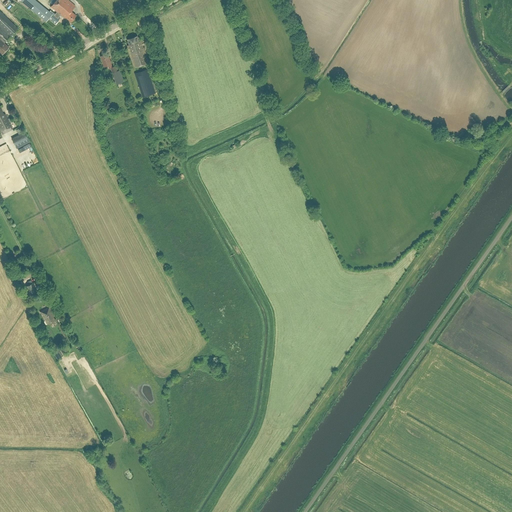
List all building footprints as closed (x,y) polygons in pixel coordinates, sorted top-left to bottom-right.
[(56,0),(51,6),(57,11),(55,14),(51,11),(50,11),(36,0),(20,0),(46,21),(49,18),(56,24),(60,18),(59,17),(61,14),(65,18),(66,17),(71,21),(76,15),(71,11),(75,6),(68,0),(56,0)] [(0,52),(2,54),(9,46),(4,42),(18,28),(0,10),(0,52)] [(128,45),(135,67),(149,62),(147,57),(144,48),(142,48),(141,45),(143,45),(141,40),(139,41),(137,36),(127,39),(129,45),(128,45)] [(153,40),(149,41),(156,67),(160,66),(153,40)] [(109,68),(111,67),(117,84),(124,81),(120,70),(118,71),(116,65),(112,67),(111,64),(112,64),(108,53),(101,56),(104,66),(108,65),(109,68)] [(135,73),(143,97),(156,93),(151,79),(155,77),(152,68),(148,69),(135,73)] [(0,128),(1,131),(12,126),(5,113),(4,114),(0,106),(0,128)] [(11,138),(15,145),(28,139),(24,131),(11,138)] [(23,281),(29,294),(36,290),(30,277),(23,281)] [(50,307),(41,312),(45,320),(45,319),(48,324),(55,320),(51,314),(55,312),(53,308),(51,309),(50,307)] [(52,350),(57,359),(62,356),(57,347),(52,350)]
